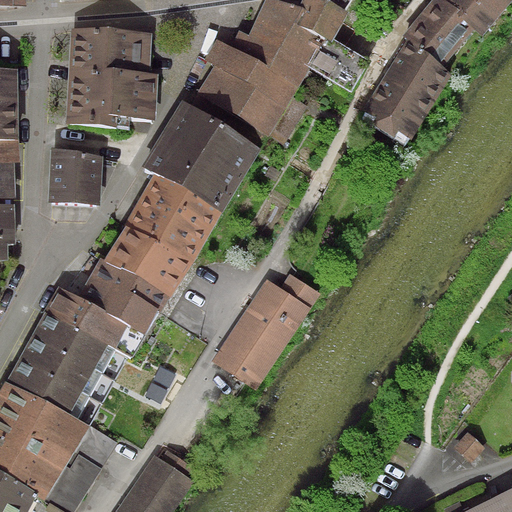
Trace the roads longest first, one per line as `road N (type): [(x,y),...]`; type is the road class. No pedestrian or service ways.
road 1 (residential): [(107,511),(286,248),(424,0)]
road 2 (residential): [(36,276),(76,245),(108,205),(226,10)]
road 3 (residential): [(43,22),(36,276)]
road 4 (residential): [(43,22),(226,10)]
road 5 (residential): [(511,461),(414,494),(395,511)]
